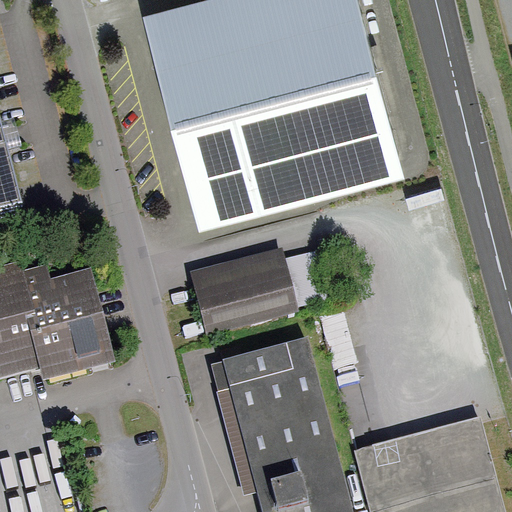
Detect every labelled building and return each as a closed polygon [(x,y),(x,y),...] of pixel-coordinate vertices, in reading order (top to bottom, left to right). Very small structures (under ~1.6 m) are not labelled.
[(354,0),(200,0),(139,16),(194,229),(340,190),(342,196),(401,180),(354,0)] [(0,113),(0,218),(25,212),(0,113)] [(279,256),(187,280),(202,335),(293,311),(279,256)] [(0,383),(33,375),(37,389),(112,370),(88,278),(47,288),(42,270),(21,276),(0,281),(0,383)] [(252,497),(255,511),(345,511),(303,348),(220,371),(240,448),(229,451),(242,500),(252,497)] [(503,511),(479,424),(359,456),(373,511),(503,511)]
